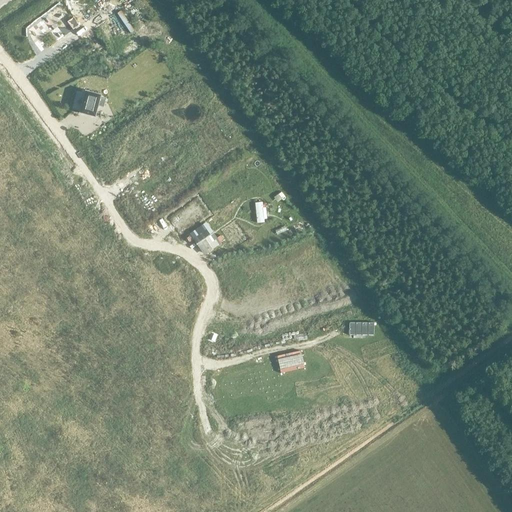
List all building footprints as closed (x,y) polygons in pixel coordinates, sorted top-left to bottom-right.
[(80,113),(80,114),(81,114),(94,117),(94,118),(95,118),(95,117),(98,107),(103,108),(106,99),(100,98),(100,97),(101,96),(100,96),(87,93),(87,92),(86,92),(86,93),(80,113)] [(232,122),(191,151),(205,170),(246,141),(232,122)] [(198,195),(165,218),(180,238),(213,215),(198,195)] [(236,222),(223,231),(234,248),(247,239),(236,222)] [(317,251),(307,255),(311,266),(321,262),(317,251)] [(284,262),(274,264),(276,276),(286,274),(284,262)] [(321,262),(311,266),(316,277),(326,273),(321,262)] [(247,267),(236,270),(239,281),(249,279),(247,267)] [(286,274),(276,276),(278,288),(289,286),(286,274)] [(249,279),(239,281),(241,293),(252,291),(249,279)] [(324,286),(314,290),(319,301),(329,297),(324,286)] [(344,286),(336,289),(339,296),(347,293),(344,286)] [(329,297),(319,301),(324,312),(333,308),(329,297)] [(282,299),(272,301),(274,312),(285,310),(282,299)] [(243,304),(233,307),(236,319),(246,316),(243,304)] [(285,310),(274,312),(276,324),(287,322),(285,310)] [(246,316),(236,319),(239,330),(249,327),(246,316)] [(375,323),(348,323),(348,340),(375,340),(375,323)] [(256,366),(216,375),(221,399),(261,390),(263,400),(279,397),(271,362),(255,365),(256,366)]
